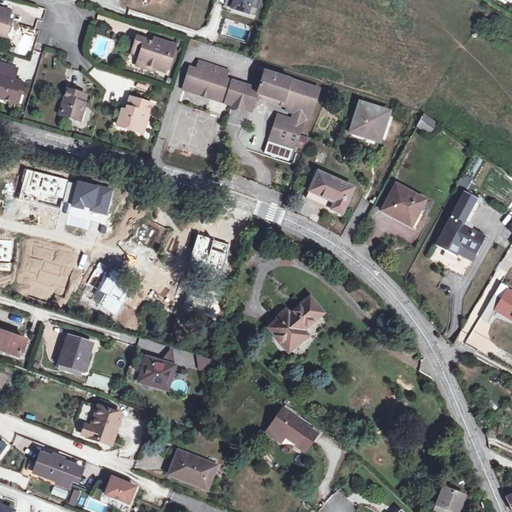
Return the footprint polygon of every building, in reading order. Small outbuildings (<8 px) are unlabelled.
[(235,0),(226,0),(224,7),(256,17),(258,10),(251,8),(249,13),(233,8),(235,0)] [(261,0),(235,0),(233,8),(249,13),(251,8),(258,10),(261,0)] [(5,21),(9,22),(9,20),(11,12),(0,8),(0,36),(7,38),(11,26),(4,24),(5,21)] [(177,46),(166,43),(165,48),(158,45),(158,44),(155,43),(138,38),(132,54),(140,56),(139,60),(146,63),(145,65),(156,69),(166,72),(168,66),(171,67),(177,46)] [(165,48),(166,43),(156,40),(155,43),(158,44),(158,45),(165,48)] [(146,63),(139,60),(137,67),(155,73),(156,69),(145,65),(146,63)] [(190,68),(184,86),(227,100),(233,82),(226,80),(229,71),(199,61),(197,70),(190,68)] [(10,77),(15,78),(17,70),(0,64),(0,99),(14,103),(17,94),(21,95),(24,85),(14,82),(9,80),(10,77)] [(259,90),(258,94),(282,102),(282,106),(289,108),(293,109),(292,113),(295,114),(293,121),(292,125),(284,123),(279,141),(293,145),(298,143),(300,136),(306,118),(311,120),(321,90),(264,72),(259,90)] [(227,100),(225,104),(233,106),(231,110),(243,114),(245,110),(252,112),(257,98),(258,94),(259,90),(233,82),(227,100)] [(227,100),(184,86),(183,89),(225,104),(227,100)] [(80,123),(84,113),(82,113),(87,97),(68,91),(60,117),(80,123)] [(282,102),(258,94),(257,98),(282,106),(282,102)] [(118,127),(140,133),(143,123),(147,124),(153,105),(132,99),(128,112),(126,117),(121,115),(118,127)] [(351,132),(368,138),(369,134),(380,137),(388,113),(360,104),(351,132)] [(418,126),(429,135),(438,124),(424,114),(418,126)] [(284,123),(292,125),(293,121),(278,117),(270,143),(284,147),(283,148),(269,144),(266,155),(290,162),(293,151),(291,151),(292,149),(296,151),(297,145),(300,146),(303,136),(300,136),(298,143),(293,145),(279,141),(284,123)] [(310,139),(303,136),(300,146),(307,148),(310,139)] [(307,199),(333,210),(342,214),(345,208),(353,188),(319,173),(307,199)] [(468,188),(472,179),(463,175),(459,184),(468,188)] [(384,211),(393,216),(394,213),(414,223),(417,218),(422,208),(425,202),(397,187),(384,211)] [(472,229),(464,225),(466,222),(478,199),(464,192),(436,245),(458,257),(463,248),(477,255),(486,237),(472,229)] [(422,221),(427,211),(422,208),(417,218),(422,221)] [(394,213),(393,216),(412,227),(414,223),(394,213)] [(99,248),(117,258),(122,248),(145,241),(157,247),(167,229),(152,221),(150,220),(107,233),(106,235),(99,248)] [(511,288),(502,283),(494,295),(502,299),(508,290),(511,292),(511,288)] [(494,295),(481,318),(488,323),(498,307),(511,315),(511,292),(508,290),(502,299),(494,295)] [(268,328),(287,350),(297,342),(299,345),(309,337),(304,331),(325,313),(311,297),(291,314),(281,322),(279,319),(268,328)] [(279,319),(281,322),(291,314),(286,308),(276,316),(279,319)] [(0,351),(19,358),(21,353),(23,353),(27,342),(18,338),(17,340),(5,335),(7,330),(0,327),(0,351)] [(82,371),(83,372),(85,368),(87,360),(92,344),(69,337),(61,364),(82,371)] [(297,342),(287,350),(289,354),(299,345),(297,342)] [(173,348),(161,363),(176,367),(173,348)] [(203,357),(189,352),(193,366),(199,368),(203,357)] [(140,379),(155,384),(154,386),(168,391),(176,367),(161,363),(146,358),(140,379)] [(82,371),(61,364),(59,368),(81,375),(82,371)] [(123,416),(100,407),(93,425),(88,423),(83,435),(102,443),(104,438),(113,442),(123,416)] [(266,433),(275,439),(279,434),(285,438),(305,452),(317,434),(282,410),(266,433)] [(285,438),(279,434),(275,439),(281,443),(285,438)] [(0,456),(9,443),(1,438),(0,438),(0,456)] [(113,442),(104,438),(102,443),(111,446),(113,442)] [(42,453),(39,462),(46,465),(42,475),(51,479),(54,480),(56,480),(58,478),(62,480),(61,485),(70,489),(75,478),(79,480),(83,469),(64,462),(65,459),(54,455),(53,458),(42,453)] [(208,490),(217,466),(206,462),(205,464),(178,453),(169,475),(208,490)] [(39,462),(30,459),(26,469),(42,475),(46,465),(39,462)] [(113,478),(106,495),(129,504),(136,487),(113,478)] [(67,505),(83,511),(90,492),(74,485),(67,505)] [(458,511),(465,496),(443,488),(433,511),(458,511)]
